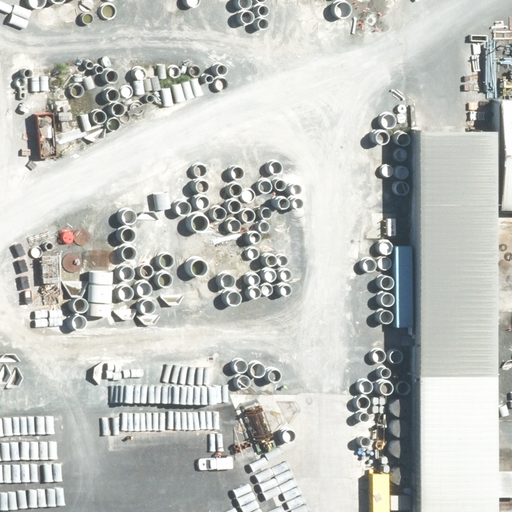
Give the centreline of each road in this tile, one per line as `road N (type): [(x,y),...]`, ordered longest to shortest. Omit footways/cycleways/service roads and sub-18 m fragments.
road 1 (unknown): [(365,511),(365,30)]
road 2 (unknown): [(365,30),(0,242)]
